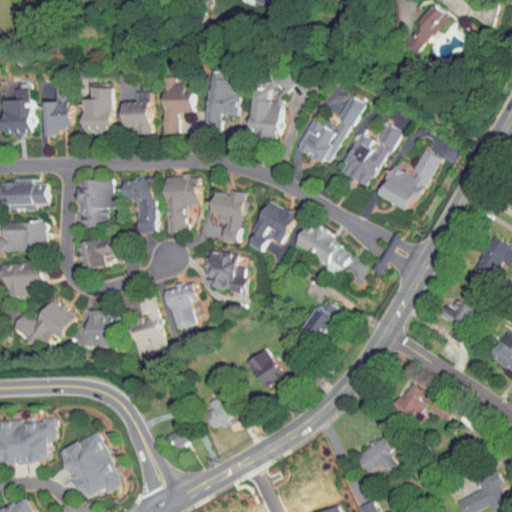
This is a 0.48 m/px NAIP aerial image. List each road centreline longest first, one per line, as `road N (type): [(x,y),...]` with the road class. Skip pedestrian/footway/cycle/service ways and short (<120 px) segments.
road 1 (secondary): [(172,497),(317,416),(360,371),(511,116)]
road 2 (residential): [(424,265),(288,184),(241,166),(184,159),(0,167)]
road 3 (primary): [(0,387),(80,385),(114,398),(172,497)]
road 4 (residential): [(70,166),(75,278),(111,287),(158,268),(170,254)]
road 5 (residential): [(386,332),(511,418)]
